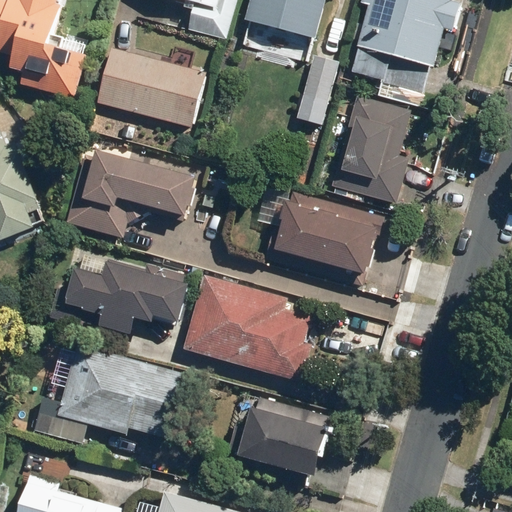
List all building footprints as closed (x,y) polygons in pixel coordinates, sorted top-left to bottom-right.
[(9,0),(0,0),(0,34),(1,35),(0,37),(0,52),(16,57),(13,70),(27,74),(24,85),(77,99),(89,56),(51,46),(62,5),(57,4),(58,0),(10,0),(9,0)] [(185,0),(194,2),(187,30),(225,40),(235,0),(185,0)] [(253,0),(248,20),(319,39),(329,0),(253,0)] [(449,30),(457,32),(465,3),(457,1),(457,0),(363,0),(362,4),(372,7),(353,72),(421,92),(429,66),(438,69),(449,30)] [(99,104),(193,127),(207,73),(113,49),(99,104)] [(301,95),(327,103),(338,63),(312,56),(301,95)] [(410,158),(399,155),(411,111),(356,97),(331,187),(397,204),(410,158)] [(0,232),(4,243),(39,229),(33,214),(46,208),(18,141),(7,145),(0,128),(0,232)] [(123,237),(132,202),(192,218),(203,178),(100,151),(98,158),(84,154),(66,222),(123,237)] [(264,260),(304,271),(308,258),(373,276),(389,218),(295,192),(285,228),(274,225),(264,260)] [(81,330),(83,323),(136,338),(141,320),(160,325),(162,316),(185,323),(196,286),(165,278),(168,269),(145,263),(143,271),(115,263),(110,278),(80,269),(73,291),(57,287),(47,320),(81,330)] [(307,345),(315,317),(288,310),(291,299),(204,276),(184,349),(306,382),(315,347),(307,345)] [(131,436),(133,430),(177,441),(188,404),(180,402),(187,374),(80,346),(62,413),(41,408),(35,430),(84,443),(89,425),(131,436)] [(244,458),(325,480),(338,430),(333,429),(336,417),(261,397),(252,431),(235,426),(229,448),(246,453),(244,458)] [(22,511),(124,511),(125,509),(59,492),(61,483),(32,475),(22,511)] [(239,511),(169,492),(163,511),(239,511)]
